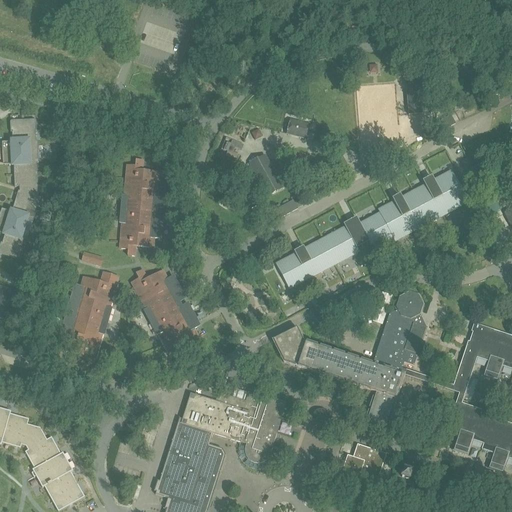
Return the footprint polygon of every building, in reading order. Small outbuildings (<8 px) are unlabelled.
[(422,82),(406,83),(408,115),(424,114),(422,82)] [(442,107),(429,107),(430,116),(442,115),(442,107)] [(451,116),(433,125),(437,133),(455,124),(451,116)] [(14,187),(42,186),(42,185),(38,186),(37,164),(39,164),(38,141),(36,142),(35,132),(36,132),(36,119),(35,119),(35,121),(11,123),(11,120),(10,120),(10,133),(11,133),(12,133),(12,147),(3,147),(3,162),(13,161),(14,187)] [(290,121),(287,135),(306,140),(310,126),(290,121)] [(249,162),(266,195),(283,187),(264,154),(249,162)] [(342,157),(334,162),(344,180),(352,175),(342,157)] [(121,204),(121,211),(155,214),(155,208),(156,208),(157,207),(160,207),(163,184),(159,183),(160,173),(142,172),(142,168),(143,162),(136,161),(135,167),(127,167),(124,198),(127,198),(126,205),(121,204)] [(294,252),(294,254),(276,264),(290,289),(319,274),(317,270),(328,264),(330,268),(359,252),(358,249),(369,243),(373,250),(393,239),(394,242),(429,224),(428,222),(438,216),(439,219),(467,204),(451,172),(434,180),(433,179),(423,185),(423,186),(402,197),(401,196),(392,201),(392,203),(378,210),(379,213),(361,223),(357,217),(343,225),(344,227),(305,248),(304,246),(294,252)] [(38,198),(42,186),(14,187),(15,187),(19,187),(19,192),(18,191),(10,217),(1,214),(0,216),(0,228),(6,231),(2,244),(1,244),(1,243),(0,245),(0,253),(22,261),(21,263),(22,263),(26,251),(25,251),(24,251),(27,240),(20,238),(26,219),(33,221),(40,198),(38,198)] [(292,200),(275,210),(279,218),(297,208),(292,200)] [(257,207),(252,210),(255,215),(260,213),(257,207)] [(156,214),(155,214),(121,211),(120,224),(122,224),(120,250),(128,250),(128,257),(135,257),(135,247),(153,249),(154,239),(158,239),(160,215),(156,215),(156,214)] [(84,254),(82,261),(101,267),(103,259),(84,254)] [(148,318),(151,324),(181,308),(178,303),(179,303),(179,302),(182,300),(171,279),(167,280),(163,272),(147,280),(142,271),(136,274),(139,280),(132,284),(146,311),(149,310),(152,316),(148,318)] [(75,312),(108,322),(111,309),(109,309),(118,278),(106,275),(103,274),(101,283),(100,283),(84,279),(81,288),(77,287),(71,310),(74,311),(74,312),(75,312)] [(0,318),(6,320),(14,292),(0,287),(0,318)] [(389,316),(372,365),(404,376),(451,392),(453,386),(402,370),(407,353),(417,357),(427,328),(426,328),(420,316),(421,314),(423,306),(419,296),(408,293),(400,297),(398,298),(395,308),(396,312),(389,316)] [(182,307),(181,308),(151,324),(157,336),(159,335),(171,357),(178,353),(181,359),(187,356),(183,347),(198,338),(193,330),(197,328),(186,307),(182,309),(182,307)] [(108,322),(75,312),(73,318),(72,317),(72,319),(68,318),(62,340),(66,342),(63,351),(80,356),(79,360),(81,360),(81,361),(93,364),(102,334),(100,333),(101,327),(106,328),(108,322)] [(472,333),(469,343),(480,346),(476,358),(487,362),(482,377),(497,382),(502,367),(511,370),(511,337),(474,324),(471,332),(472,333)] [(386,432),(404,376),(372,365),(304,342),(297,328),(272,341),(283,363),(367,391),(366,393),(372,395),(372,393),(374,393),(364,425),(386,432)] [(454,407),(460,409),(461,404),(476,358),(480,346),(469,343),(468,342),(453,386),(451,392),(459,394),(454,407)] [(156,493),(155,495),(167,499),(169,499),(165,511),(207,511),(216,483),(225,455),(230,440),(237,442),(241,443),(248,445),(247,448),(247,449),(247,450),(247,452),(247,453),(247,454),(248,455),(248,457),(249,458),(250,459),(251,460),(252,460),(253,461),(254,461),(255,462),(256,462),(258,462),(259,462),(260,462),(261,462),(263,461),(264,460),(265,460),(266,459),(266,458),(267,457),(268,456),(268,454),(270,447),(272,448),(275,440),(277,434),(275,433),(275,432),(278,422),(286,425),(288,419),(280,417),(284,404),(281,404),(277,402),(275,402),(261,397),(248,393),(247,398),(245,402),(232,398),(223,395),(220,404),(216,403),(213,402),(190,395),(181,424),(178,423),(176,430),(168,453),(159,482),(156,493)] [(234,394),(232,398),(245,402),(247,398),(234,394)] [(492,414),(461,404),(460,409),(454,407),(446,432),(457,436),(453,451),(467,456),(472,441),(483,445),(489,427),(488,427),(491,418),(492,414)] [(10,415),(11,412),(0,409),(0,445),(1,446),(2,444),(20,449),(21,446),(26,447),(28,451),(25,453),(34,469),(32,471),(33,473),(31,474),(34,478),(36,477),(42,489),(44,488),(57,511),(59,511),(85,498),(71,473),(73,472),(63,454),(61,455),(51,438),(47,441),(40,429),(27,425),(29,420),(10,415)] [(511,460),(511,424),(491,418),(488,427),(489,427),(483,445),(481,450),(493,454),(488,469),(503,474),(507,459),(511,460)] [(146,425),(141,423),(137,434),(141,436),(146,425)] [(356,485),(374,491),(386,455),(357,446),(352,460),(354,460),(352,464),(346,462),(344,466),(340,478),(357,483),(356,485)] [(410,473),(404,471),(402,478),(408,480),(410,473)]
